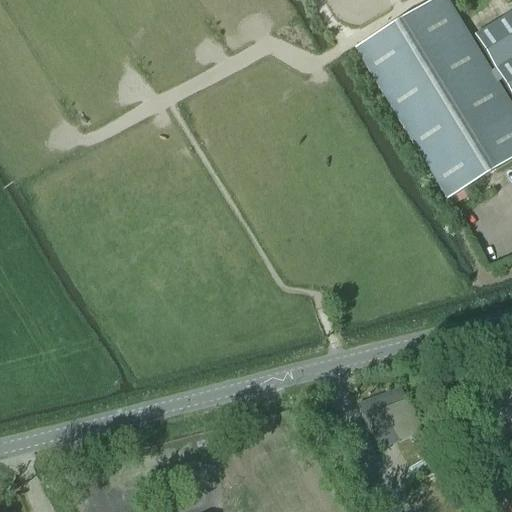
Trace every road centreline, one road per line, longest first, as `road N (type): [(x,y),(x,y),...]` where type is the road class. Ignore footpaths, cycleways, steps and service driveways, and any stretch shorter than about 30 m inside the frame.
road 1 (tertiary): [(0,449),(511,318)]
road 2 (track): [(166,100),(277,283),(315,296),(337,363)]
road 3 (track): [(78,141),(266,47),(305,64),(342,45)]
